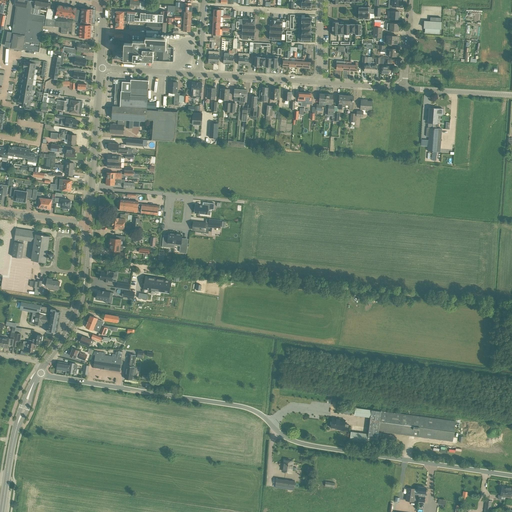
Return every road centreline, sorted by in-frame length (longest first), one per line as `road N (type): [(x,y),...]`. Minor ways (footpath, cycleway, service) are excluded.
road 1 (unclassified): [(511,476),(309,446),(242,405),(39,372)]
road 2 (track): [(511,307),(86,258)]
road 3 (tertiary): [(88,223),(100,68)]
road 4 (tertiary): [(43,365),(77,312),(88,223)]
road 5 (tertiary): [(1,511),(14,434),(39,372)]
